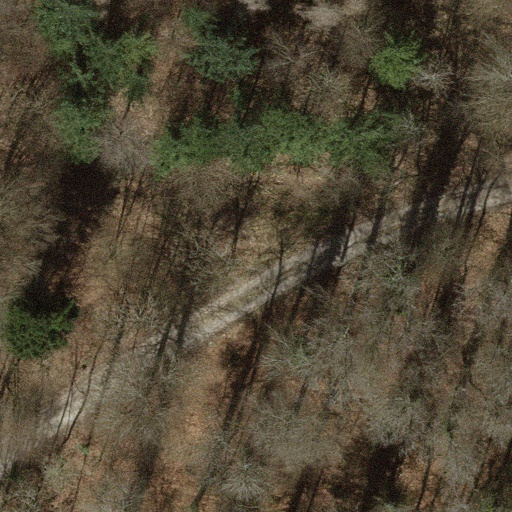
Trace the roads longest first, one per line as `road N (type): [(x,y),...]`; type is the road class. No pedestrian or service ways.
road 1 (track): [(0,459),(203,319),(403,221),(511,184)]
road 2 (track): [(0,159),(403,221),(511,217)]
